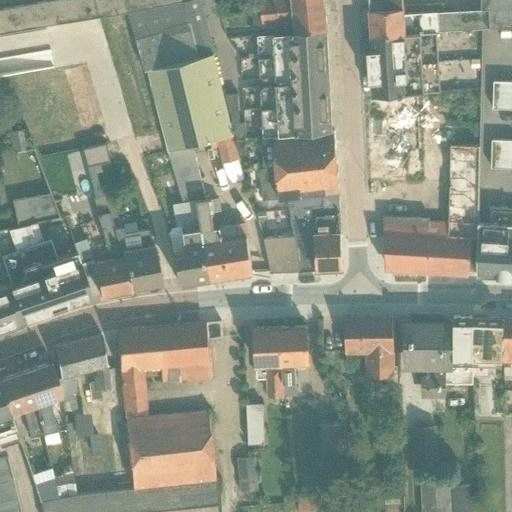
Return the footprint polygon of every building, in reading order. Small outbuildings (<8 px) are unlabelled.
[(0,34),(126,12),(194,0),(55,0),(0,10),(0,34)] [(196,200),(206,199),(192,145),(209,141),(211,149),(217,147),(222,164),(223,164),(225,173),(232,183),(245,180),(213,56),(216,55),(201,0),(194,0),(126,12),(162,131),(183,202),(196,200)] [(324,8),(323,0),(259,0),(261,14),(324,8)] [(367,0),(369,10),(372,10),(403,8),(402,0),(367,0)] [(511,0),(480,0),(480,10),(438,12),(438,32),(511,26),(511,0)] [(294,33),(326,29),(324,8),(261,14),(262,27),(293,24),(294,33)] [(403,8),(372,10),(372,13),(369,13),(370,24),(373,24),(373,35),(372,35),(372,36),(436,32),(438,32),(438,12),(404,14),(403,8)] [(294,33),(257,37),(259,76),(263,80),(275,80),(276,88),(263,88),(260,92),(262,136),(330,131),(326,29),(294,33)] [(440,92),(436,32),(372,36),(368,36),(369,50),(367,50),(368,82),(371,82),(372,96),(421,93),(440,92)] [(137,81),(116,81),(116,92),(138,92),(137,81)] [(492,110),(511,110),(511,82),(493,81),(492,110)] [(363,96),(367,183),(424,181),(421,93),(372,96),(363,96)] [(237,95),(225,95),(236,138),(245,138),(244,123),(238,123),(237,95)] [(0,130),(8,129),(4,108),(0,108),(0,130)] [(11,153),(28,150),(25,130),(3,134),(5,143),(9,142),(11,153)] [(330,131),(262,136),(260,137),(263,168),(336,162),(334,131),(330,131)] [(511,141),(491,141),(490,168),(511,168),(511,141)] [(94,198),(104,195),(109,194),(107,185),(98,187),(93,166),(109,163),(105,144),(81,150),(94,198)] [(414,270),(468,273),(470,237),(477,237),(478,221),(480,146),(449,145),(447,221),(428,220),(428,226),(416,225),(414,270)] [(338,193),(336,162),(263,168),(259,168),(262,200),(286,198),(338,193)] [(11,201),(17,227),(24,226),(34,224),(59,218),(49,193),(11,201)] [(339,212),(338,193),(286,198),(290,218),(313,217),(323,217),(323,213),(339,212)] [(95,272),(99,296),(129,290),(123,257),(113,229),(104,195),(94,198),(98,215),(97,215),(106,249),(91,252),(92,259),(95,272)] [(206,199),(196,200),(209,280),(252,273),(246,235),(239,236),(238,224),(214,228),(211,214),(214,214),(211,198),(206,199)] [(209,280),(196,200),(183,202),(173,204),(176,227),(172,228),(168,234),(175,280),(181,279),(182,285),(209,280)] [(477,237),(477,274),(511,276),(511,208),(495,207),(494,222),(478,221),(477,237)] [(342,265),(339,212),(323,213),(323,217),(313,217),(315,271),(337,269),(342,265)] [(416,225),(428,226),(428,220),(428,214),(382,216),(385,263),(390,269),(414,270),(416,225)] [(315,271),(313,217),(290,218),(294,236),(300,271),(315,271)] [(30,240),(55,310),(91,298),(84,276),(76,251),(54,258),(48,238),(41,241),(34,224),(24,226),(29,240),(30,240)] [(3,284),(16,323),(55,310),(30,240),(29,240),(24,226),(17,227),(7,229),(14,250),(0,255),(0,258),(8,282),(3,284)] [(123,257),(129,290),(147,287),(147,284),(159,281),(152,243),(145,229),(122,233),(121,228),(113,229),(123,257)] [(300,271),(294,236),(263,238),(270,272),(300,271)] [(95,272),(92,259),(91,259),(85,240),(73,243),(76,251),(84,276),(95,272)] [(3,284),(0,284),(0,328),(16,323),(3,284)] [(393,316),(345,316),(345,354),(365,353),(365,376),(386,376),(386,388),(396,388),(396,366),(394,366),(394,352),(393,352),(393,316)] [(474,316),(472,316),(472,350),(473,350),(473,375),(490,375),(490,361),(504,361),(504,350),(502,350),(504,319),(504,317),(503,317),(503,318),(502,317),(474,316)] [(511,317),(504,317),(504,319),(502,350),(504,350),(504,361),(511,361),(511,317)] [(188,380),(188,382),(212,379),(208,340),(222,338),(221,321),(115,330),(130,489),(216,480),(208,409),(146,415),(145,409),(146,409),(143,376),(160,375),(161,383),(188,380)] [(449,345),(449,398),(471,397),(471,323),(450,323),(449,345)] [(306,326),(281,327),(284,396),(296,395),(295,365),(307,365),(306,326)] [(284,396),(281,327),(254,328),(256,379),(266,379),(267,397),(284,396)] [(82,339),(89,371),(95,369),(96,375),(92,376),(93,383),(88,384),(91,405),(101,404),(99,391),(110,389),(107,366),(100,334),(82,339)] [(59,378),(57,379),(61,397),(63,412),(76,410),(73,376),(89,371),(82,339),(54,347),(59,378)] [(449,345),(402,345),(402,368),(427,369),(427,374),(422,374),(422,398),(449,398),(449,345)] [(51,362),(24,371),(36,406),(43,435),(56,431),(49,401),(61,397),(57,379),(51,362)] [(24,371),(0,379),(0,388),(9,415),(10,414),(22,410),(29,438),(43,435),(36,406),(24,371)] [(19,511),(6,454),(3,446),(19,441),(10,414),(9,415),(0,388),(0,511),(19,511)] [(248,444),(263,443),(262,404),(246,405),(248,444)] [(341,420),(320,420),(320,479),(322,479),(323,487),(343,487),(342,423),(341,420)] [(345,423),(342,423),(343,487),(344,509),(359,509),(358,448),(345,448),(345,423)] [(65,425),(72,473),(72,474),(79,473),(73,425),(65,425)] [(436,425),(413,426),(415,467),(437,465),(436,425)] [(511,433),(505,434),(503,506),(511,505),(511,433)] [(240,492),(258,491),(255,457),(237,458),(240,492)] [(30,475),(39,502),(58,498),(52,474),(51,468),(30,475)] [(52,474),(58,498),(75,495),(72,474),(72,473),(58,475),(57,473),(52,474)] [(216,480),(130,489),(75,495),(58,498),(39,502),(40,511),(153,511),(221,505),(220,480),(216,480)] [(420,483),(420,511),(449,511),(448,482),(420,483)] [(476,511),(476,497),(470,497),(470,485),(452,486),(452,511),(476,511)] [(298,511),(311,511),(319,511),(318,494),(298,496),(298,511)]
